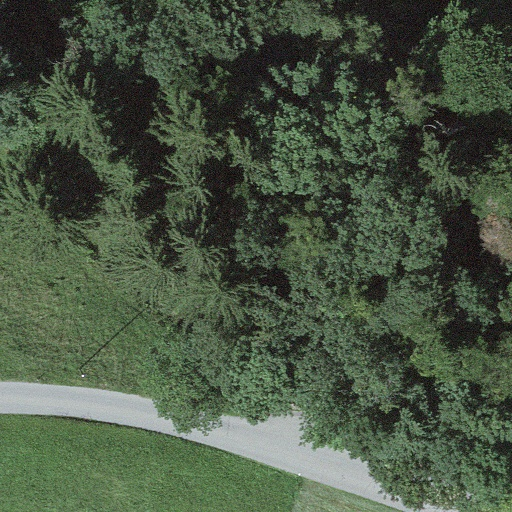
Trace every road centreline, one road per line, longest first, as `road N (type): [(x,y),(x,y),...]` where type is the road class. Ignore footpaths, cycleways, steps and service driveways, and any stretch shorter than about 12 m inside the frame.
road 1 (unclassified): [(465,511),(225,427),(54,407),(0,410)]
road 2 (track): [(0,494),(173,511)]
road 3 (track): [(211,511),(269,501),(321,461)]
